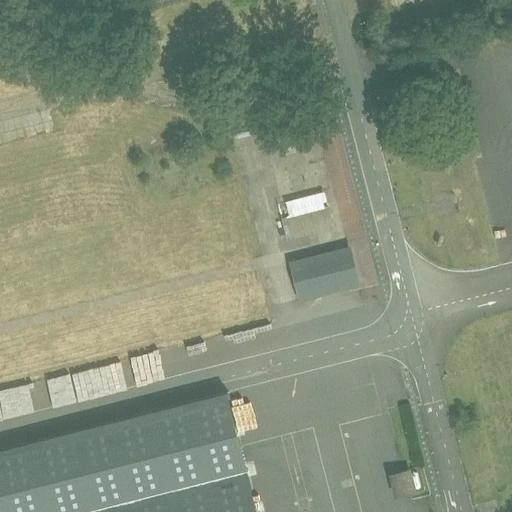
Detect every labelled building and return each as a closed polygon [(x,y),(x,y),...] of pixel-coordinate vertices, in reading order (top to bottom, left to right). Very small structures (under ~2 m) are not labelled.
[(511,127),(494,133),(498,146),(511,142),(511,127)] [(499,215),(511,212),(511,198),(497,200),(499,215)] [(349,244),(289,259),(300,299),(359,284),(349,244)] [(124,362),(125,374),(149,373),(148,360),(124,362)] [(0,424),(119,399),(112,370),(0,394),(0,424)] [(0,511),(36,511),(113,498),(111,485),(148,477),(138,427),(101,434),(101,430),(12,447),(17,473),(9,474),(10,481),(0,483),(0,511)] [(431,495),(429,471),(400,473),(402,497),(431,495)]
